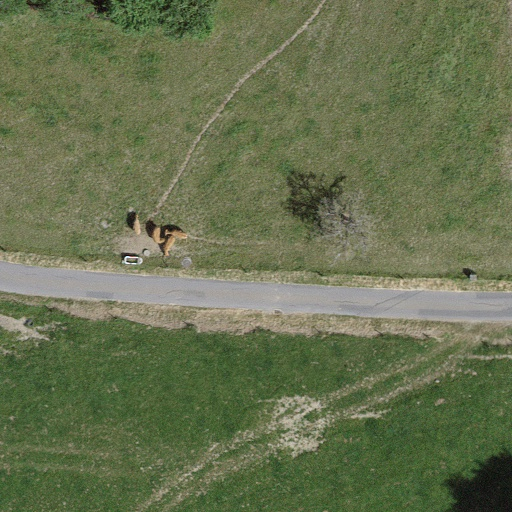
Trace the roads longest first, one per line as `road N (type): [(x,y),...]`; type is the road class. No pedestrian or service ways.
road 1 (unclassified): [(511,307),(0,277)]
road 2 (track): [(501,307),(458,350),(293,427),(153,511)]
